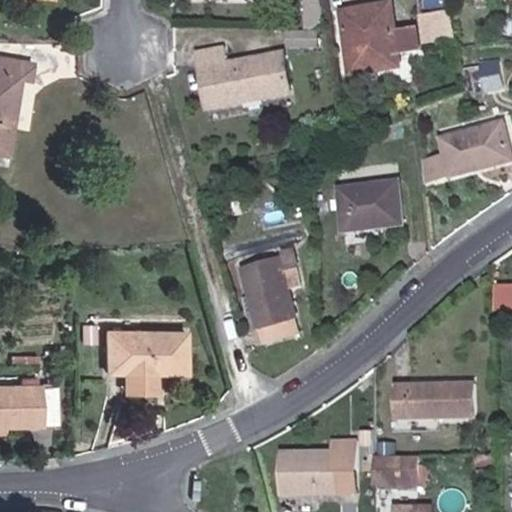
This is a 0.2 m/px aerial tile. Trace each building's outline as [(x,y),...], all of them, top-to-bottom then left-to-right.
[(418,0),(422,21),(442,17),(438,0),(418,0)] [(397,39),(393,11),(341,19),(350,84),(403,75),(402,61),(422,58),(419,35),(397,39)] [(426,50),(455,46),(449,16),(442,17),(422,21),(426,50)] [(319,35),(289,34),(288,55),(318,57),(319,35)] [(0,148),(4,149),(19,74),(28,76),(31,59),(2,53),(0,62),(0,148)] [(276,111),(278,72),(222,71),(222,54),(196,53),(194,109),(276,111)] [(502,62),(485,64),(487,91),(504,90),(502,62)] [(446,171),(447,176),(469,170),(467,163),(508,153),(501,125),(438,140),(442,156),(416,163),(418,177),(446,171)] [(467,163),(469,170),(510,161),(508,153),(467,163)] [(418,177),(418,183),(447,176),(446,171),(418,177)] [(391,184),(331,190),(336,232),(395,226),(391,184)] [(296,328),(283,282),(279,265),(274,250),(238,260),(246,291),(252,310),(259,338),(296,328)] [(279,265),(283,282),(295,278),(290,262),(279,265)] [(499,308),(511,307),(511,282),(499,282),(499,308)] [(243,313),(252,310),(246,291),(237,294),(243,313)] [(94,342),(95,325),(82,325),(82,342),(94,342)] [(185,372),(185,332),(107,332),(107,371),(185,372)] [(17,380),(17,390),(33,390),(34,380),(17,380)] [(474,384),(394,383),(393,419),(473,420),(474,384)] [(33,390),(17,390),(0,389),(0,426),(54,426),(54,390),(33,390)] [(358,496),(357,442),(338,443),(338,455),(282,456),(282,497),(358,496)] [(387,456),(374,456),(375,488),(387,488),(387,456)] [(418,488),(418,457),(387,456),(387,488),(418,488)]
